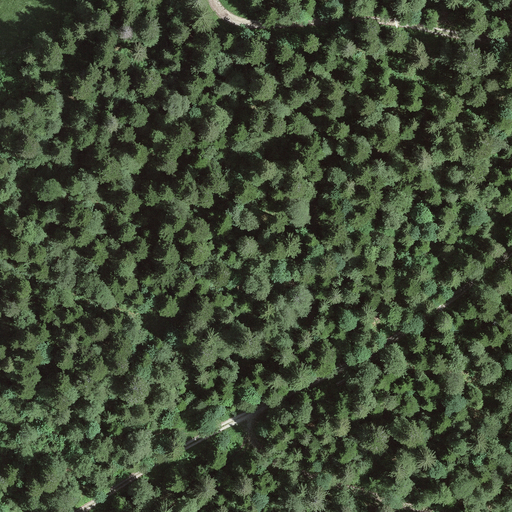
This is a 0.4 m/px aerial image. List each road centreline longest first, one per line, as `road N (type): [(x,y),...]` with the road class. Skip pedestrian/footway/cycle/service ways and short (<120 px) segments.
road 1 (track): [(511,251),(412,327),(78,511)]
road 2 (track): [(208,0),(233,22),(396,20),(511,39)]
road 3 (track): [(449,511),(288,470),(259,451),(255,431),(270,406)]
